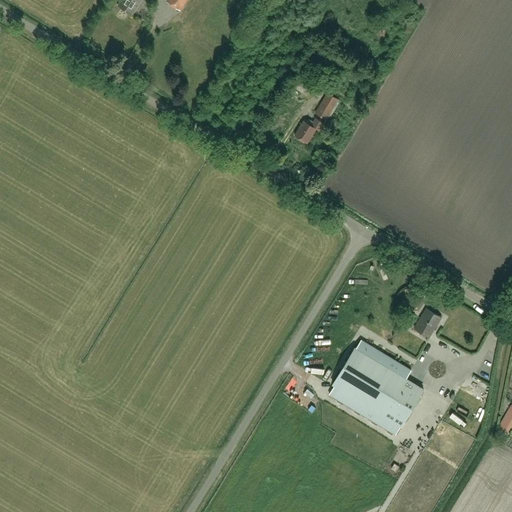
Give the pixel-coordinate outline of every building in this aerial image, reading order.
[(121,0),(118,6),(132,15),(141,0),(121,0)] [(167,0),(181,9),(186,0),(167,0)] [(327,120),(340,100),(328,92),(316,113),(327,120)] [(320,131),(325,123),(316,118),(312,125),(304,120),(295,135),(308,143),(317,129),(320,131)] [(430,337),(442,318),(427,308),(415,328),(430,337)] [(335,385),(329,394),(338,399),(337,401),(343,404),(344,403),(355,410),(354,411),(360,415),(361,413),(372,420),(371,422),(377,425),(378,423),(388,429),(387,431),(392,435),(393,433),(396,434),(401,425),(402,426),(424,390),(407,379),(412,371),(362,340),(357,349),(355,348),(333,384),(335,385)] [(511,425),(511,404),(498,428),(507,433),(511,425)]
